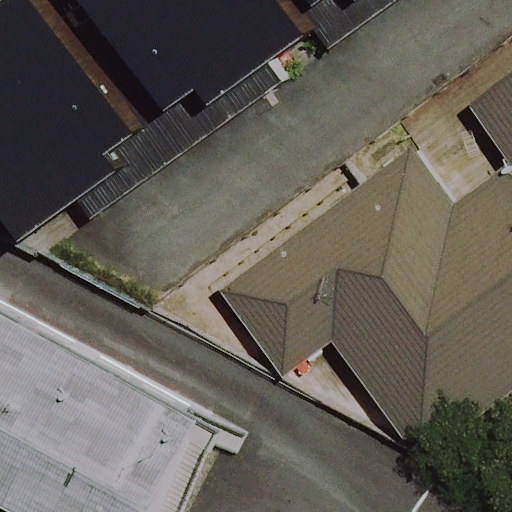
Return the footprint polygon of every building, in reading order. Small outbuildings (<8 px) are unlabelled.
[(169,141),(66,0),(0,0),(0,199),(31,242),(169,141)] [(318,31),(294,0),(66,0),(169,141),(318,31)] [(360,0),(294,0),(318,31),(360,0)] [(511,72),(470,104),(511,158),(511,165),(461,204),(416,145),(215,297),(280,383),(329,346),(417,462),(511,390),(511,72)] [(207,511),(254,423),(0,292),(0,496),(30,511),(207,511)]
